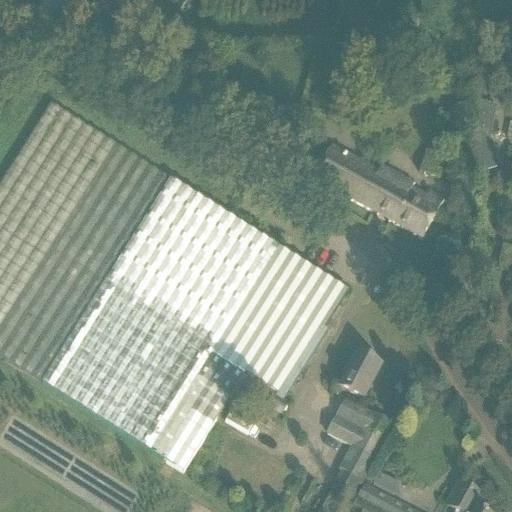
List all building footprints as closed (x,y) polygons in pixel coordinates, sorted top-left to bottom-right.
[(365,122),(377,96),(363,90),(350,116),(365,122)] [(342,292),(49,106),(38,123),(0,184),(0,360),(149,455),(179,408),(182,410),(153,456),(186,477),(216,429),(212,426),(228,401),(233,406),(236,402),(277,425),(289,406),(283,404),(326,334),(318,329),(342,292)] [(471,173),(491,166),(486,149),(495,109),(479,106),(467,157),(471,173)] [(377,173),(331,148),(322,164),(312,182),(421,242),(430,224),(443,202),(429,194),(427,199),(411,191),(413,186),(380,169),(377,173)] [(438,180),(444,157),(425,152),(418,175),(438,180)] [(483,323),(486,309),(471,306),(468,319),(483,323)] [(360,404),(370,387),(379,369),(355,357),(346,375),(338,392),(348,397),(345,404),(343,403),(325,437),(349,450),(331,493),(353,505),(393,428),(355,408),(358,403),(360,404)] [(478,511),(484,502),(458,487),(445,509),(451,511),(478,511)] [(364,511),(409,511),(364,488),(354,506),(364,511)]
